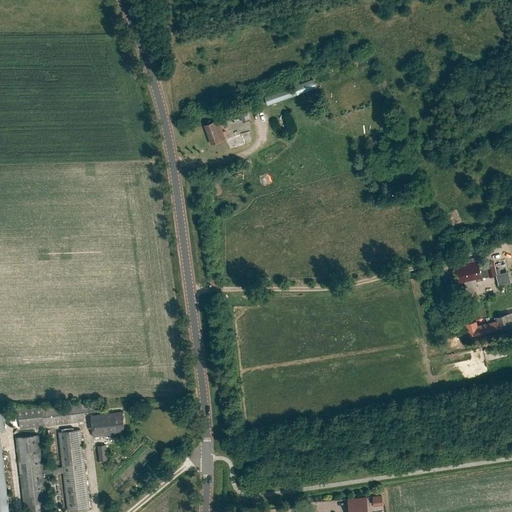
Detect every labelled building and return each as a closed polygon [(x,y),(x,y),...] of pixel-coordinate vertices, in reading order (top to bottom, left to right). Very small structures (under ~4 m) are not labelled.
[(310,82),(268,97),(270,105),(313,91),(310,82)] [(249,121),(246,111),(239,113),(242,123),(249,121)] [(237,113),(228,116),(230,123),(240,120),(237,113)] [(219,121),(204,126),(211,145),(225,140),(219,121)] [(243,136),(235,138),(237,147),(245,144),(243,136)] [(486,268),(479,270),(477,261),(466,264),(467,266),(462,267),(461,265),(453,266),(454,271),(453,271),(456,286),(465,284),(467,290),(469,293),(477,291),(475,282),(482,281),(481,279),(485,278),(485,279),(497,276),(494,263),(485,265),(486,268)] [(498,275),(500,286),(511,283),(511,276),(511,272),(498,275)] [(496,321),(477,325),(476,321),(465,324),(469,339),(509,330),(506,315),(495,317),(496,321)] [(18,411),(20,429),(84,421),(83,411),(88,411),(87,403),(18,411)] [(0,411),(0,511),(9,511),(0,434),(0,430),(4,430),(2,411),(0,411)] [(122,412),(110,413),(110,414),(90,416),(93,437),(125,433),(123,418),(122,412)] [(38,435),(16,438),(24,511),(37,511),(48,511),(43,475),(63,472),(68,511),(90,509),(80,430),(59,432),(63,468),(43,470),(38,435)] [(106,446),(98,447),(99,461),(107,460),(106,446)] [(367,511),(366,497),(348,499),(348,511),(367,511)]
